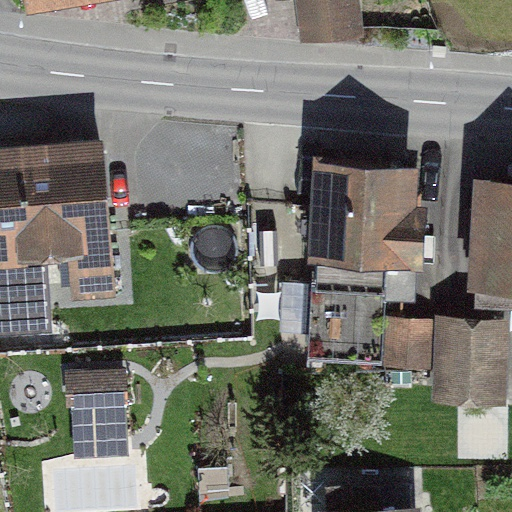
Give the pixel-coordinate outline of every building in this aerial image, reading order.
[(299,0),(304,37),(351,33),(346,0),(299,0)] [(62,285),(108,282),(96,148),(0,155),(0,246),(59,242),(62,285)] [(403,210),(404,171),(381,170),(381,164),(318,161),(307,353),(374,356),(377,295),(410,297),(414,211),(403,210)] [(511,299),(511,185),(479,184),(477,211),(465,210),(463,239),(475,240),(472,299),(511,299)] [(0,306),(13,306),(13,281),(0,274),(0,306)] [(424,367),(427,321),(384,318),(381,364),(424,367)] [(494,396),(497,325),(439,323),(436,393),(494,396)] [(116,369),(140,367),(138,337),(115,339),(116,369)] [(69,410),(120,410),(117,374),(67,375),(69,410)] [(323,490),(323,511),(406,511),(405,487),(376,488),(377,511),(358,511),(358,489),(323,490)]
